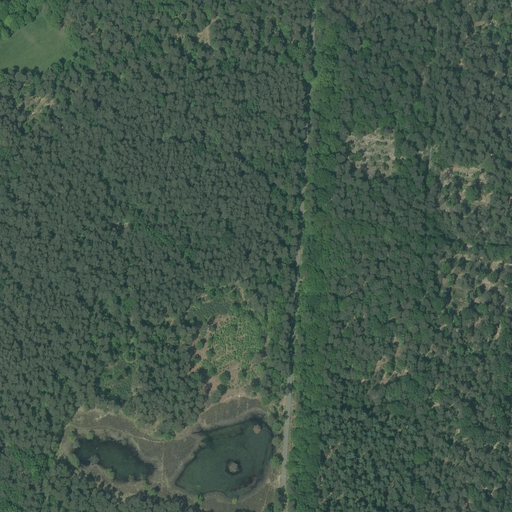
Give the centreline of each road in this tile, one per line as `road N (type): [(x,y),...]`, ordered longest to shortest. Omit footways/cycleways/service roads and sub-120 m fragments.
road 1 (track): [(325,226),(334,40),(463,0)]
road 2 (track): [(325,226),(307,511)]
road 3 (track): [(22,372),(274,264)]
road 4 (track): [(413,476),(422,241)]
road 5 (track): [(422,241),(437,9)]
road 6 (track): [(134,321),(103,167)]
